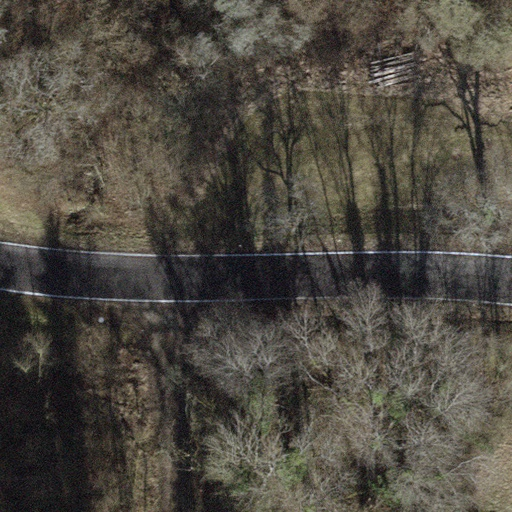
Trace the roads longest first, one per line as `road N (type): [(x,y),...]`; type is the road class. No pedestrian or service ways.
road 1 (tertiary): [(511,283),(37,279),(0,272)]
road 2 (track): [(172,511),(153,279)]
